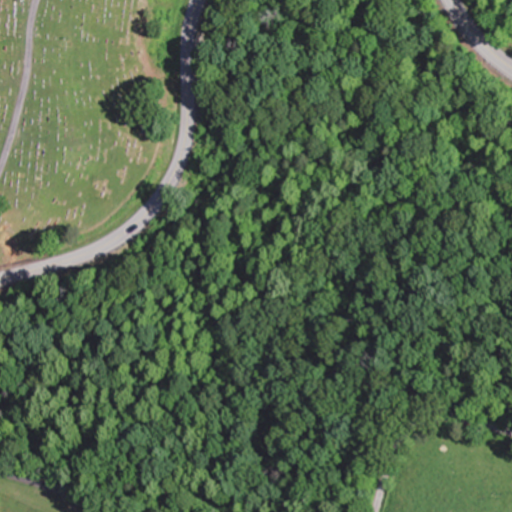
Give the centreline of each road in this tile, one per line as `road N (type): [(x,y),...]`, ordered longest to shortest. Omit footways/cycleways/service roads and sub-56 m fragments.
road 1 (tertiary): [(0,280),(75,259),(152,207),(182,159),(198,0),(458,13),(511,68)]
road 2 (residential): [(375,511),(391,464),(418,425),(444,418),(511,432)]
road 3 (residential): [(0,170),(38,0)]
